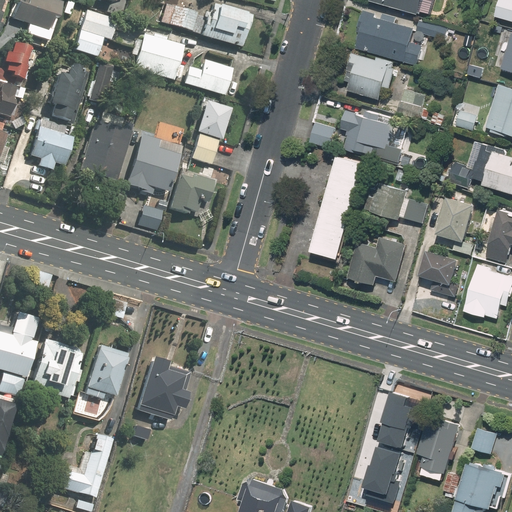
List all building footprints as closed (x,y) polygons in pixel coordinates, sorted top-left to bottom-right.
[(61,3),(53,0),(23,0),(22,4),(15,2),(10,19),(27,25),(24,34),(49,42),(52,32),(46,30),(51,17),(56,19),(61,3)] [(371,0),(371,1),(422,15),(426,0),(371,0)] [(511,0),(501,0),(497,16),(511,21),(511,0)] [(197,16),(165,5),(160,21),(191,32),(197,16)] [(249,18),(210,5),(199,35),(238,49),(249,18)] [(77,30),(78,30),(71,50),(95,58),(102,39),(108,41),(115,22),(84,11),(77,30)] [(367,14),(358,48),(417,65),(423,44),(411,41),(415,28),(367,14)] [(449,28),(422,20),(418,32),(446,41),(449,28)] [(182,50),(141,35),(129,67),(171,81),(182,50)] [(0,75),(19,81),(28,50),(9,44),(0,75)] [(397,64),(354,52),(344,89),(386,101),(397,64)] [(194,88),(224,97),(232,69),(202,61),(199,71),(183,67),(179,82),(194,87),(194,88)] [(507,67),(492,61),(488,69),(503,76),(507,67)] [(44,117),(72,125),(87,73),(58,65),(44,117)] [(0,117),(5,119),(14,88),(0,84),(0,117)] [(511,89),(499,86),(487,127),(511,133),(511,89)] [(431,96),(407,88),(399,111),(424,119),(431,96)] [(229,109),(202,101),(193,133),(220,141),(229,109)] [(481,108),(464,103),(458,123),(475,128),(481,108)] [(398,124),(348,110),(338,146),(388,160),(398,124)] [(51,172),(53,164),(60,166),(70,130),(35,120),(25,156),(36,159),(34,167),(51,172)] [(129,133),(90,122),(76,174),(114,185),(129,133)] [(337,129),(317,123),(312,141),(332,147),(337,129)] [(195,137),(188,161),(209,167),(216,143),(195,137)] [(138,138),(124,187),(165,198),(179,149),(138,138)] [(472,186),(474,178),(484,181),(482,185),(511,194),(511,155),(508,154),(509,149),(476,139),(468,167),(453,162),(448,179),(472,186)] [(367,164),(340,156),(313,252),(340,260),(367,164)] [(187,181),(175,177),(166,210),(192,218),(198,198),(208,201),(213,181),(189,175),(187,181)] [(410,191),(381,182),(371,212),(400,221),(410,191)] [(477,205),(450,197),(439,233),(466,242),(477,205)] [(431,205),(411,199),(406,216),(426,222),(431,205)] [(509,264),(511,252),(511,211),(502,209),(496,230),(489,259),(509,264)] [(380,246),(360,240),(350,279),(375,286),(378,276),(397,282),(408,242),(383,235),(380,246)] [(464,259),(427,248),(419,275),(456,286),(464,259)] [(493,267),(480,263),(466,312),(486,318),(487,315),(499,319),(503,305),(508,306),(511,292),(511,275),(492,270),(493,267)] [(42,317),(19,311),(13,332),(0,329),(0,375),(0,376),(2,369),(26,376),(42,317)] [(82,349),(44,340),(34,379),(32,388),(70,397),(82,349)] [(128,352),(99,344),(86,389),(115,397),(128,352)] [(168,363),(153,357),(136,407),(173,420),(190,370),(168,363)] [(0,447),(14,402),(0,397),(0,447)] [(382,410),(377,429),(370,457),(412,467),(425,415),(407,411),(406,416),(382,410)] [(434,413),(424,451),(431,453),(425,473),(447,479),(463,420),(434,413)] [(148,429),(133,425),(130,437),(145,441),(148,429)] [(501,429),(481,425),(477,445),(496,449),(501,429)] [(112,435),(98,432),(94,450),(85,448),(80,469),(63,465),(58,487),(77,491),(74,506),(94,511),(112,435)] [(511,470),(477,459),(460,511),(483,511),(484,510),(490,511),(493,504),(500,506),(511,470)] [(247,484),(242,497),(247,499),(243,511),(286,511),(287,510),(292,511),(312,511),(314,504),(293,498),(289,486),(278,483),(271,481),(265,479),(256,479),(247,484)] [(392,493),(353,482),(348,497),(387,508),(392,493)]
